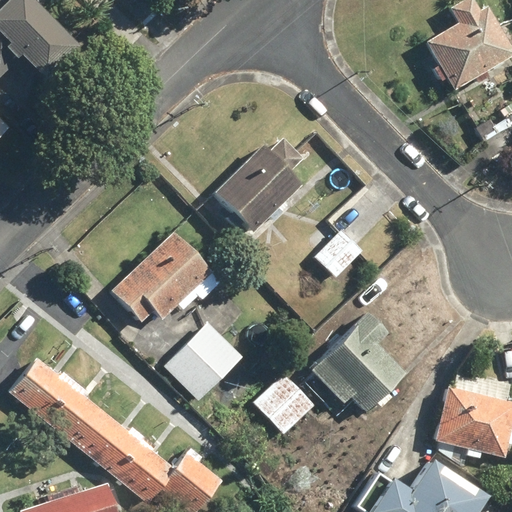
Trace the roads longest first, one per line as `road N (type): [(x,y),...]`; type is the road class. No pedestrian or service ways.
road 1 (residential): [(249,4),(501,264)]
road 2 (residential): [(249,4),(0,238)]
